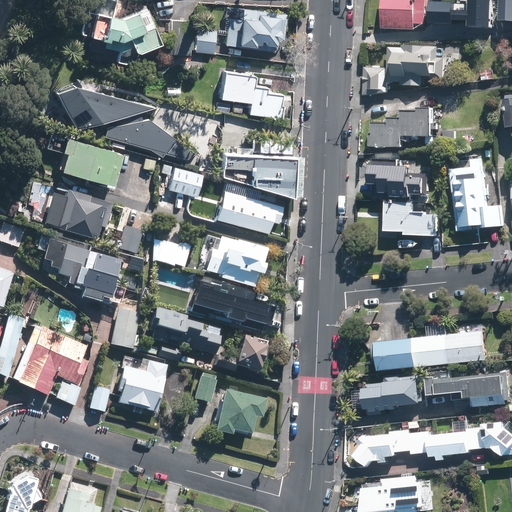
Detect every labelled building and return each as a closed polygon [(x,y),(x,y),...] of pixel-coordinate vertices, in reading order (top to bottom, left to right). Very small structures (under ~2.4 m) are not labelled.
[(424,23),(424,0),(381,0),(381,27),(381,28),(413,29),(413,28),(413,22),(424,23)] [(488,28),(489,0),(467,0),(467,11),(450,10),(451,2),(427,2),(427,22),(450,22),(450,19),(467,20),(467,27),(488,28)] [(511,20),(511,0),(498,0),(498,20),(511,20)] [(283,36),(286,11),(247,6),(242,6),(241,17),(241,18),(232,17),(228,16),(225,43),(273,49),(275,48),(276,47),(277,40),(279,40),(283,37),(283,36)] [(162,44),(148,10),(142,12),(123,21),(94,14),(89,38),(105,42),(104,48),(105,49),(103,56),(114,59),(117,60),(119,52),(122,53),(123,52),(120,63),(128,65),(139,61),(140,53),(162,44)] [(192,21),(172,21),(172,55),(191,55),(192,21)] [(214,55),(218,29),(199,27),(195,52),(214,55)] [(444,78),(445,56),(439,56),(439,46),(403,44),(403,46),(389,45),(388,81),(401,81),(401,84),(422,85),(422,75),(433,75),(433,78),(444,78)] [(365,66),(364,95),(387,92),(388,82),(386,82),(387,67),(365,66)] [(282,117),(283,105),(283,104),(283,103),(282,103),(281,103),(282,92),(267,90),(267,85),(255,84),(256,75),(256,74),(255,74),(255,73),(254,72),(253,72),(224,69),(224,70),(221,98),(251,102),(249,113),(278,117),(282,117)] [(482,79),(493,78),(492,69),(481,71),(482,79)] [(57,92),(76,128),(102,122),(153,106),(74,86),(57,92)] [(229,112),(230,103),(217,102),(217,103),(216,110),(229,112)] [(431,123),(432,107),(418,107),(418,110),(400,110),(400,117),(387,117),(387,122),(371,122),(371,133),(369,133),(368,146),(399,147),(399,136),(431,137),(431,129),(437,129),(437,123),(431,123)] [(148,121),(107,129),(104,138),(188,161),(195,155),(148,121)] [(455,130),(442,130),(442,141),(456,141),(455,130)] [(63,173),(105,184),(104,187),(114,189),(123,156),(115,153),(115,152),(70,140),(66,154),(69,154),(63,173)] [(222,174),(287,193),(288,153),(223,151),(222,174)] [(485,188),(482,158),(472,159),(473,166),(451,168),(458,231),(474,229),(474,225),(481,225),(481,228),(503,226),(501,205),(487,206),(486,195),(489,194),(488,188),(485,188)] [(166,173),(168,165),(161,163),(159,171),(166,173)] [(405,167),(367,165),(366,183),(378,183),(378,192),(389,192),(388,195),(426,197),(427,178),(405,177),(405,167)] [(200,173),(172,166),(166,188),(193,196),(200,173)] [(55,228),(54,229),(90,239),(96,240),(104,211),(109,212),(111,205),(88,199),(89,198),(65,191),(63,198),(57,196),(48,227),(55,228)] [(283,208),(225,192),(218,219),(268,233),(272,221),(278,223),(283,208)] [(412,201),(382,200),(381,230),(402,231),(402,235),(434,236),(435,213),(412,212),(412,201)] [(27,230),(0,222),(0,242),(22,248),(27,230)] [(136,255),(142,232),(123,227),(117,250),(136,255)] [(264,262),(268,248),(222,236),(218,249),(213,248),(207,270),(222,274),(222,277),(257,287),(261,272),(264,273),(267,263),(264,262)] [(86,290),(110,297),(121,260),(49,239),(44,258),(52,260),(50,265),(60,268),(59,273),(70,276),(68,283),(75,285),(76,283),(87,286),(86,290)] [(162,244),(154,242),(154,257),(158,258),(157,262),(174,266),(175,265),(185,268),(191,246),(180,243),(180,245),(163,241),(162,244)] [(155,264),(152,278),(176,284),(180,271),(155,264)] [(0,306),(3,307),(13,273),(0,269),(0,306)] [(31,277),(26,276),(22,291),(26,292),(31,277)] [(214,285),(202,281),(196,304),(231,314),(229,318),(244,322),(245,318),(271,325),(276,307),(253,301),(256,292),(216,281),(214,285)] [(47,329),(55,309),(36,300),(28,318),(38,323),(36,326),(41,328),(41,329),(34,326),(12,377),(18,380),(18,381),(48,394),(57,375),(79,384),(89,361),(82,359),(87,346),(47,329)] [(187,316),(156,307),(150,329),(154,330),(152,338),(167,343),(168,339),(178,342),(177,345),(201,351),(215,355),(221,336),(200,330),(203,322),(186,318),(187,316)] [(118,308),(111,343),(133,348),(140,312),(118,308)] [(9,316),(0,348),(0,373),(9,378),(25,321),(9,316)] [(379,369),(487,358),(484,330),(376,341),(376,342),(373,343),(374,358),(378,358),(379,369)] [(216,368),(236,374),(239,364),(249,367),(249,369),(260,372),(269,344),(246,337),(239,362),(220,356),(216,368)] [(141,352),(155,356),(157,349),(143,345),(141,352)] [(158,356),(177,362),(181,350),(161,345),(158,356)] [(118,403),(156,412),(168,365),(148,360),(145,371),(124,366),(117,391),(121,393),(118,403)] [(215,376),(202,373),(201,376),(200,376),(194,398),(209,403),(216,380),(215,379),(215,376)] [(474,407),(506,403),(503,373),(462,378),(462,379),(436,381),(435,376),(425,377),(427,394),(451,392),(452,401),(474,398),(474,407)] [(398,405),(423,402),(420,374),(385,378),(385,381),(364,383),(367,411),(398,408),(398,405)] [(80,388),(63,380),(56,397),(73,405),(80,388)] [(90,408),(104,412),(110,390),(96,386),(90,408)] [(225,388),(215,430),(231,434),(233,429),(251,433),(255,415),(261,417),(266,398),(225,388)] [(468,427),(468,429),(431,433),(430,430),(411,432),(410,428),(391,430),(391,431),(367,434),(364,432),(359,439),(362,442),(354,453),(367,464),(372,458),(380,457),(380,460),(388,460),(387,455),(397,454),(396,451),(412,450),(412,453),(430,451),(430,454),(437,453),(438,458),(446,457),(445,452),(470,450),(470,448),(493,445),(504,454),(511,453),(511,421),(510,420),(504,421),(504,419),(483,421),(483,426),(468,427)] [(17,511),(33,511),(44,478),(8,468),(0,493),(0,511),(16,511),(17,511)] [(358,489),(360,511),(414,511),(415,511),(432,509),(429,475),(381,480),(381,487),(358,489)] [(91,511),(93,505),(86,503),(88,494),(66,489),(59,511),(91,511)]
